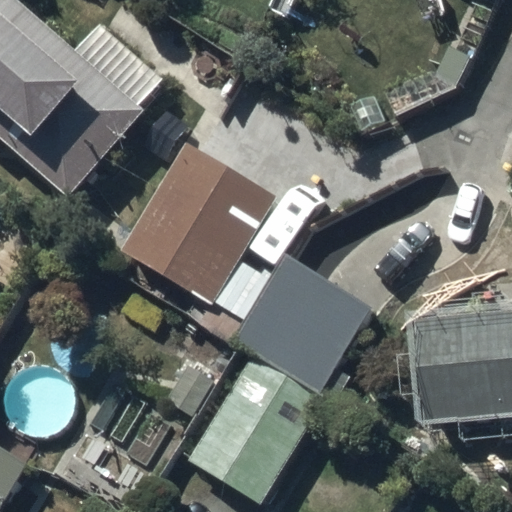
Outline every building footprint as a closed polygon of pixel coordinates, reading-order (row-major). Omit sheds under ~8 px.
[(21,0),(0,0),(0,137),(77,203),(152,116),(146,111),(170,83),(105,28),(84,53),(21,0)] [(194,149),(129,257),(216,309),(281,201),(194,149)] [(260,358),(195,464),(267,508),(331,403),(338,407),(356,379),(344,372),(380,314),(293,261),(240,346),(260,358)] [(511,324),(429,330),(436,425),(511,419),(511,324)] [(0,446),(0,511),(8,511),(35,468),(0,446)]
